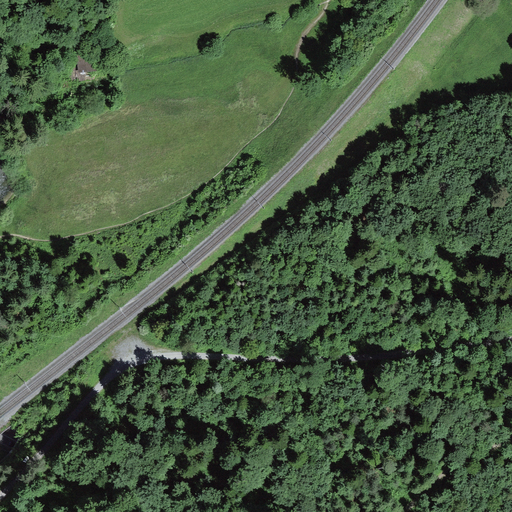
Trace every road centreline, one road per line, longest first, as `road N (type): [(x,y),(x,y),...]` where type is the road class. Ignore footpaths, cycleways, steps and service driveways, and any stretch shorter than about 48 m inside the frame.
road 1 (track): [(511,340),(337,359),(139,361),(94,391),(0,496)]
road 2 (track): [(330,0),(299,48),(277,117),(199,188),(130,222),(55,241),(0,238)]
road 3 (trunk): [(147,511),(0,432)]
road 4 (track): [(511,439),(451,472),(404,511)]
